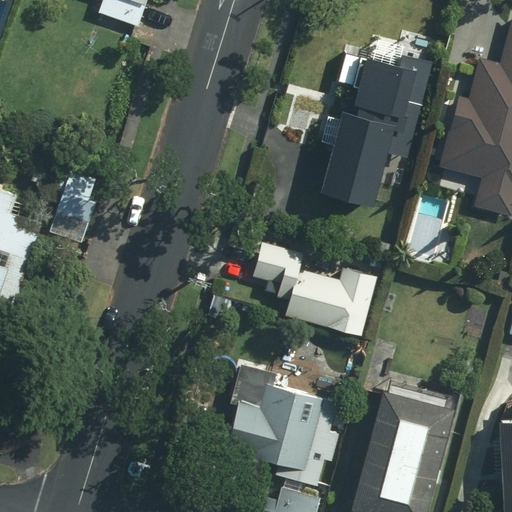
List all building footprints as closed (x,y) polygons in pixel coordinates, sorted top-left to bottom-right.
[(511,17),(509,16),(497,64),(473,58),(463,98),(453,96),(436,164),(479,175),(471,204),(508,213),(511,198),(511,17)] [(387,68),(351,59),(318,193),(365,205),(378,152),(404,159),(428,61),(391,52),(387,68)] [(42,161),(33,195),(53,201),(45,233),(79,242),(97,176),(42,161)] [(0,320),(5,322),(37,225),(7,216),(13,199),(0,194),(0,320)] [(298,252),(255,241),(243,288),(279,297),(275,316),(357,336),(369,288),(293,269),(298,252)] [(210,446),(268,463),(265,473),(311,486),(321,450),(303,445),(320,387),(234,363),(210,446)] [(415,511),(445,410),(373,390),(340,507),(357,511),(415,511)] [(494,511),(511,511),(511,399),(510,399),(511,422),(490,423),(494,511)]
